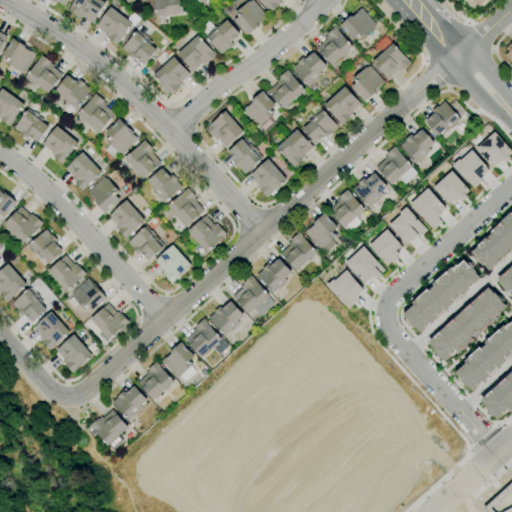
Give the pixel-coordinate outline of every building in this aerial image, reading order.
[(93,23),(82,16),(82,18),(78,15),(77,17),(68,11),(75,0),(101,0),(106,3),(93,23)] [(156,17),(154,0),(182,0),(184,14),(156,17)] [(247,36),(234,21),(236,19),(233,15),(249,1),(250,2),(252,0),(267,17),(258,25),(259,26),(247,36)] [(270,13),(258,0),(281,0),(280,1),(281,3),(278,5),(278,6),(270,13)] [(116,45),(108,39),(109,38),(105,35),(107,33),(97,26),(111,8),(124,17),(124,16),(128,19),(128,21),(132,24),(116,45)] [(353,41),(347,34),(348,33),(345,29),(344,30),(340,26),(351,16),(353,18),(355,15),(355,14),(361,8),(376,25),(374,26),(375,27),(361,40),(358,37),(353,41)] [(221,54),(206,38),(214,32),(217,30),(216,29),(218,27),(219,28),(227,20),(240,34),(231,42),(234,45),(228,50),(227,49),(221,54)] [(332,66),(317,48),(326,40),(325,38),(327,35),(326,35),(335,27),(353,47),(348,51),(349,52),(345,55),(332,66)] [(144,64),(136,57),(133,60),(128,55),(128,54),(122,48),(138,30),(143,34),(144,33),(149,38),(148,39),(152,43),(150,45),(156,51),(144,64)] [(194,72),(189,67),(189,66),(178,54),(190,43),(185,39),(187,36),(190,32),(193,32),(215,55),(207,63),(207,62),(204,64),(203,63),(194,72)] [(24,73),(21,71),(21,72),(3,62),(6,58),(2,55),(7,47),(9,48),(11,43),(10,43),(13,39),(16,41),(30,49),(30,50),(36,54),(24,73)] [(511,63),(511,41),(502,50),(511,63)] [(388,79),(384,74),(383,75),(372,62),(393,43),(411,63),(402,71),(401,70),(399,72),(398,71),(388,79)] [(309,88),(292,69),(298,64),(297,63),(303,58),(305,60),(314,52),(326,67),(320,73),(322,74),(318,78),(319,79),(309,88)] [(49,93),(27,77),(42,56),(51,62),(50,63),(53,65),(52,67),(62,74),(49,93)] [(171,95),(165,88),(154,76),(154,75),(148,68),(155,61),(162,68),(174,57),(190,74),(180,83),(182,84),(179,87),(180,88),(171,95)] [(364,102),(361,98),(362,97),(359,94),(358,94),(352,87),(356,83),(353,79),(367,67),(368,68),(370,66),(385,83),(379,88),(380,89),(367,100),(367,99),(364,102)] [(285,109),(269,91),(278,82),(277,81),(280,79),(279,78),(287,71),(305,90),(285,109)] [(78,108),(73,105),(71,107),(60,99),(62,96),(56,92),(67,76),(77,83),(79,80),(85,84),(84,85),(91,90),(78,108)] [(343,125),(325,105),(345,87),(361,104),(352,113),(353,114),(350,117),(351,118),(343,125)] [(9,127),(0,121),(1,119),(0,118),(0,92),(3,89),(15,98),(16,97),(20,101),(19,102),(25,106),(9,127)] [(257,127),(243,110),(248,105),(249,106),(253,102),(252,101),(263,91),(267,95),(265,97),(268,101),(270,99),(276,106),(271,110),(275,114),(261,126),(260,125),(257,127)] [(99,132),(78,114),(96,94),(105,101),(104,102),(106,105),(105,106),(115,114),(99,132)] [(438,136),(425,122),(434,114),(432,111),(438,106),(438,107),(444,102),(460,120),(455,124),(456,126),(451,130),(451,129),(446,133),(444,131),(438,136)] [(38,143),(29,136),(27,139),(20,134),(21,133),(14,129),(29,109),(34,113),(35,112),(40,115),(38,117),(44,120),(42,122),(49,127),(38,143)] [(226,148),(218,138),(216,139),(214,136),(212,138),(205,130),(225,111),(229,116),(230,115),(234,119),(233,120),(244,132),(226,148)] [(315,143),(303,130),(311,122),(311,121),(313,119),(313,120),(316,118),(316,117),(323,111),(338,127),(332,132),(333,133),(327,138),(325,136),(318,142),(317,142),(315,143)] [(114,159),(105,150),(111,144),(106,139),(110,136),(106,132),(112,126),(113,127),(116,124),(116,123),(119,119),(134,133),(133,134),(138,139),(121,156),(119,154),(114,159)] [(62,165),(53,158),(54,157),(51,154),(53,152),(43,144),(57,126),(69,136),(69,135),(75,139),(74,140),(78,144),(62,165)] [(294,168),(276,148),(297,130),(307,142),(308,142),(313,147),(304,156),(305,157),(302,160),(303,160),(294,168)] [(416,164),(400,146),(406,141),(405,140),(411,135),(413,137),(421,130),(422,131),(434,144),(428,149),(430,151),(425,155),(426,156),(423,160),(422,159),(416,164)] [(494,132),(511,152),(507,155),(509,157),(503,163),(501,160),(498,163),(495,160),(490,165),(475,148),(494,132)] [(245,174),(240,169),(239,170),(234,163),(235,162),(227,153),(244,139),(249,145),(250,144),(254,148),(255,147),(259,152),(258,153),(262,158),(245,174)] [(143,180),(125,159),(145,141),(152,149),(152,150),(154,152),(153,153),(162,163),(143,180)] [(392,185),(376,167),(386,159),(384,157),(387,155),(386,154),(395,147),(412,167),(392,185)] [(459,160),(471,149),(489,169),(483,174),(484,175),(479,179),(480,181),(472,188),(451,165),(458,159),(459,160)] [(82,191),(74,183),(76,182),(73,179),(75,178),(66,169),(83,153),(94,164),(94,163),(98,167),(97,168),(101,173),(82,191)] [(267,198),(259,190),(260,189),(258,186),(259,185),(251,175),(268,160),(279,172),(280,171),(283,175),(282,176),(286,180),(267,198)] [(165,203),(160,198),(159,199),(155,194),(156,193),(152,189),(153,187),(148,181),(162,168),(170,177),(173,175),(178,181),(177,182),(183,188),(165,203)] [(451,171),(469,190),(465,194),(467,196),(460,201),(458,199),(455,202),(453,199),(447,203),(433,187),(451,171)] [(369,208),(353,190),(359,184),(358,183),(364,178),(366,181),(373,174),(374,175),(375,174),(387,187),(380,193),(382,196),(378,199),(379,200),(375,204),(374,203),(369,208)] [(105,214),(95,203),(96,201),(88,192),(104,177),(106,180),(107,179),(119,192),(116,196),(120,200),(113,207),(112,206),(109,209),(110,210),(105,214)] [(409,204),(420,216),(420,215),(424,219),(423,220),(432,229),(441,221),(438,217),(442,213),(440,212),(445,207),(427,187),(409,204)] [(187,227),(168,206),(188,189),(195,197),(194,197),(197,200),(195,202),(204,211),(187,227)] [(4,218),(0,214),(0,190),(1,191),(1,192),(4,194),(5,193),(14,200),(13,201),(16,203),(13,207),(12,206),(9,210),(10,211),(4,218)] [(351,232),(346,227),(344,229),(328,211),(338,202),(337,201),(339,199),(339,198),(347,190),(351,194),(350,194),(364,210),(356,218),(360,223),(351,232)] [(125,239),(118,231),(119,230),(116,227),(118,225),(109,216),(127,201),(137,212),(138,212),(142,216),(141,217),(145,222),(125,239)] [(24,243),(4,225),(21,207),(30,216),(31,214),(34,217),(35,216),(43,223),(24,243)] [(400,214),(388,225),(405,244),(411,239),(412,240),(417,236),(418,237),(426,230),(405,207),(399,212),(400,214)] [(485,269),(486,268),(488,270),(511,248),(511,210),(489,231),(491,233),(486,237),(484,235),(479,240),(480,241),(476,245),(477,246),(471,252),(476,257),(475,258),(485,269)] [(319,249),(304,232),(311,227),(312,228),(315,225),(314,223),(325,213),(328,217),(327,218),(331,222),(332,221),(338,228),(334,232),(337,236),(322,249),(321,248),(319,249)] [(206,252),(188,231),(206,216),(214,225),(216,224),(218,227),(219,226),(226,235),(206,252)] [(148,261),(141,252),(138,255),(133,249),(134,248),(128,242),(146,226),(151,231),(152,230),(156,235),(155,236),(158,240),(158,239),(164,246),(162,247),(163,248),(148,261)] [(386,229),(400,245),(395,250),(399,254),(396,257),(397,258),(391,264),(390,262),(386,265),(368,245),(386,229)] [(49,265),(43,258),(41,260),(37,255),(36,256),(32,252),(33,251),(29,246),(46,230),(52,236),(52,235),(57,241),(55,243),(61,249),(60,249),(62,252),(49,265)] [(296,271),(281,254),(290,245),(288,243),(291,241),(290,240),(298,233),(317,253),(296,271)] [(171,284),(164,275),(165,275),(162,272),(164,270),(155,260),(173,245),(184,257),(188,261),(187,262),(191,267),(171,284)] [(344,262),(362,246),(383,270),(380,273),(381,275),(376,280),(372,276),(368,279),(367,278),(362,282),(344,262)] [(66,293),(48,272),(65,256),(73,265),(75,264),(78,267),(79,266),(86,274),(66,293)] [(273,293),(257,275),(263,270),(262,269),(268,264),(270,266),(277,260),(278,261),(279,259),(291,273),(285,279),(287,281),(273,293)] [(402,313),(408,308),(408,307),(412,303),(411,301),(427,286),(428,288),(431,286),(429,284),(450,266),(451,268),(455,264),(456,265),(463,259),(467,263),(468,262),(473,267),(472,268),(475,271),(474,272),(480,278),(419,332),(417,330),(417,331),(410,324),(409,324),(404,319),(406,317),(402,313)] [(7,303),(0,295),(0,271),(8,264),(19,276),(20,276),(23,279),(22,280),(27,285),(7,303)] [(497,282),(498,281),(496,279),(511,264),(511,297),(508,293),(507,293),(497,282)] [(333,280),(345,270),(363,289),(358,294),(359,295),(354,300),(355,301),(347,308),(326,285),(332,279),(333,280)] [(249,314),(233,297),(242,288),(241,287),(244,284),(243,283),(251,276),(269,295),(268,296),(275,303),(261,316),(254,309),(249,314)] [(93,312),(88,307),(84,311),(78,304),(73,308),(67,302),(74,296),(72,293),(88,279),(93,284),(93,283),(105,296),(104,296),(107,299),(103,302),(102,302),(99,305),(100,306),(93,312)] [(444,360),(450,355),(451,356),(456,352),(457,353),(462,349),(463,349),(473,341),(472,339),(473,338),(472,337),(475,334),(476,336),(481,332),(481,333),(492,324),(491,323),(497,318),(495,316),(499,313),(499,312),(505,306),(502,302),(503,300),(498,295),(497,295),(494,292),(493,293),(488,287),(427,341),(429,343),(428,344),(435,352),(434,352),(439,358),(441,356),(444,360)] [(32,323),(31,322),(30,322),(24,315),(24,314),(21,316),(16,311),(17,310),(12,304),(30,288),(35,293),(36,292),(40,297),(39,298),(43,302),(41,304),(46,310),(32,323)] [(225,336),(209,318),(215,313),(214,312),(220,307),(222,309),(230,302),(230,303),(231,302),(243,316),(237,322),(239,324),(234,328),(235,329),(231,333),(230,332),(225,336)] [(109,340),(91,320),(108,304),(117,313),(118,312),(120,315),(121,314),(128,322),(109,340)] [(50,351),(42,342),(43,341),(41,339),(42,337),(34,328),(51,312),(62,324),(62,323),(66,327),(65,328),(69,333),(50,351)] [(201,358),(185,340),(194,331),(193,330),(196,327),(204,319),(207,323),(221,339),(201,358)] [(455,372),(461,366),(460,365),(465,361),(463,360),(480,345),(481,346),(483,344),(482,342),(502,324),(504,326),(508,322),(508,323),(511,319),(511,354),(472,391),(470,389),(469,389),(462,382),(461,383),(457,377),(458,376),(455,372)] [(72,374),(65,366),(66,364),(64,361),(65,360),(56,351),(74,335),(85,347),(86,346),(89,350),(88,351),(92,355),(72,374)] [(185,382),(180,377),(177,380),(161,362),(168,356),(171,354),(170,353),(182,342),(185,346),(184,347),(187,351),(188,350),(194,357),(190,361),(193,365),(191,366),(196,372),(185,382)] [(153,401),(137,383),(147,375),(146,373),(148,371),(148,370),(156,362),(174,382),(153,401)] [(497,419),(503,413),(504,414),(508,410),(510,412),(511,410),(511,370),(480,400),(482,402),(481,402),(487,410),(486,411),(491,416),(493,415),(497,419)] [(128,421),(112,403),(118,398),(117,397),(123,391),(126,394),(134,386),(147,401),(141,406),(143,408),(128,421)] [(108,446),(90,426),(98,419),(99,419),(101,417),(103,419),(108,414),(112,410),(128,428),(119,436),(123,440),(113,450),(109,445),(108,446)] [(511,477),(481,506),(485,511),(505,511),(507,511),(511,508),(511,477)]
